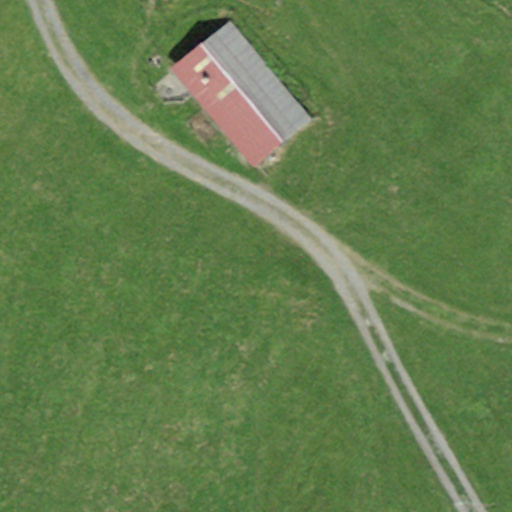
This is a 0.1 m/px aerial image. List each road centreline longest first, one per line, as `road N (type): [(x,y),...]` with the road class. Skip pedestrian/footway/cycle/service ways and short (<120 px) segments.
road 1 (track): [(470,511),(342,267),(300,228),(157,150),(102,106),(60,50),(43,0)]
road 2 (track): [(342,267),(366,285),(511,335)]
